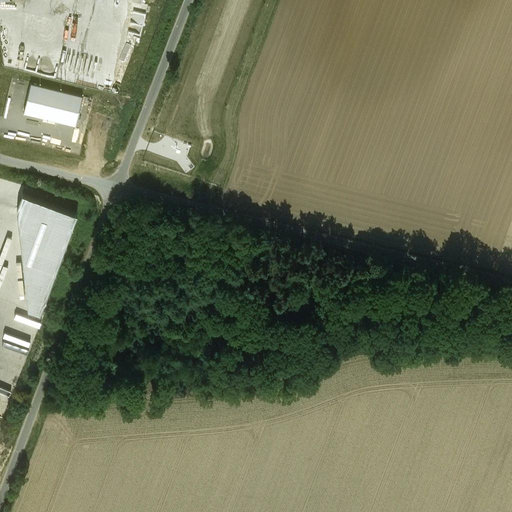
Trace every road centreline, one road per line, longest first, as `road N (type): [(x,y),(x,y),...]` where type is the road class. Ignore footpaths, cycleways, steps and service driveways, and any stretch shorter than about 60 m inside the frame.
road 1 (unclassified): [(118,185),(511,281)]
road 2 (residential): [(118,185),(0,506)]
road 3 (residential): [(187,0),(118,185)]
road 4 (unclassified): [(0,159),(118,185)]
